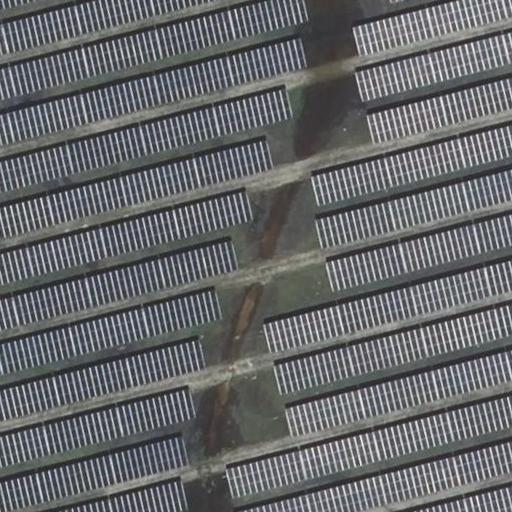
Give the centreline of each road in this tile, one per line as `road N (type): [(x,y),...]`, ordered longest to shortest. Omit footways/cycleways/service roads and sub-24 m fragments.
road 1 (track): [(511,113),(0,245)]
road 2 (track): [(511,205),(0,337)]
road 3 (track): [(511,299),(0,430)]
road 4 (track): [(511,23),(0,154)]
road 5 (track): [(511,389),(34,511)]
road 6 (track): [(0,63),(246,0)]
road 7 (track): [(511,479),(384,511)]
